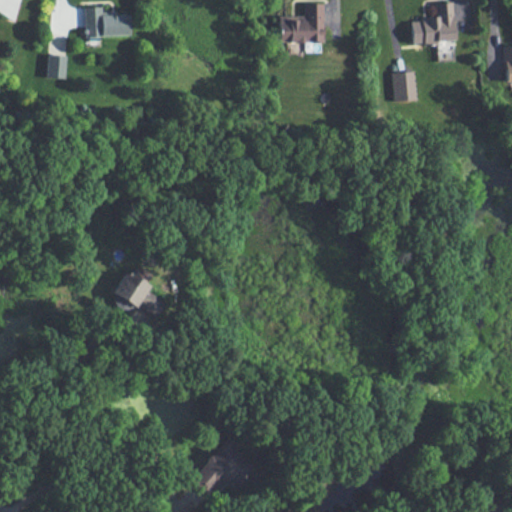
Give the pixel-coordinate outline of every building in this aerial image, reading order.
[(452,39),(450,2),(433,3),(434,17),(409,19),(410,44),(435,42),(435,40),(452,39)] [(277,15),(276,41),(321,42),(321,3),(302,3),(302,16),(277,15)] [(128,34),(127,14),(108,15),(108,11),(100,11),(100,6),(82,7),(83,36),(128,34)] [(511,44),(501,45),(503,83),(511,82),(511,44)] [(44,77),(63,78),(64,54),(46,53),(44,77)] [(389,73),(393,102),(415,99),(411,70),(389,73)] [(153,316),(162,301),(144,290),(147,284),(124,271),(107,300),(128,312),(132,304),(153,316)] [(220,475),(237,487),(253,465),(219,440),(187,483),(204,496),(220,475)] [(497,511),(501,510),(493,494),(483,500),(489,511),(497,511)]
